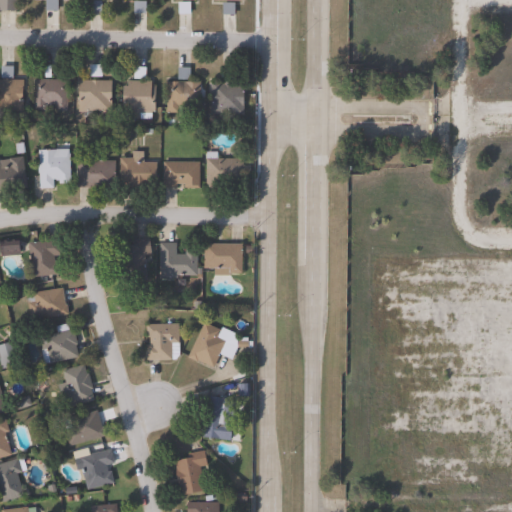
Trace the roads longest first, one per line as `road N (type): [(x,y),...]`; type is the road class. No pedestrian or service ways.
road 1 (tertiary): [(271,0),(268,511)]
road 2 (tertiary): [(315,511),(317,0)]
road 3 (residential): [(89,214),(98,291),(158,511)]
road 4 (residential): [(0,34),(271,36)]
road 5 (residential): [(0,220),(270,210)]
